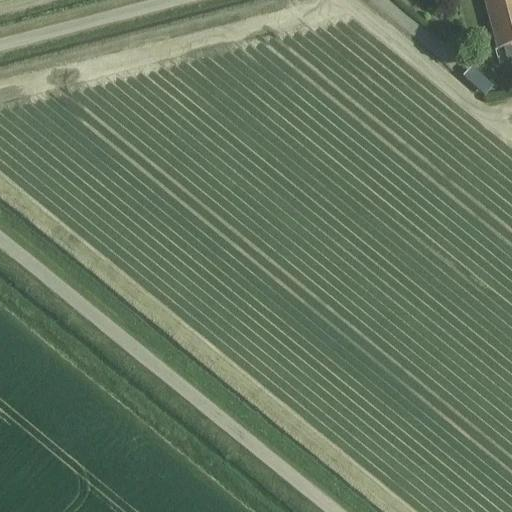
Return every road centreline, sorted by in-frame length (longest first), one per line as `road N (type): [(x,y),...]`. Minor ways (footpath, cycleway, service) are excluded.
road 1 (unclassified): [(331,511),(0,241)]
road 2 (unclassified): [(0,45),(176,0)]
